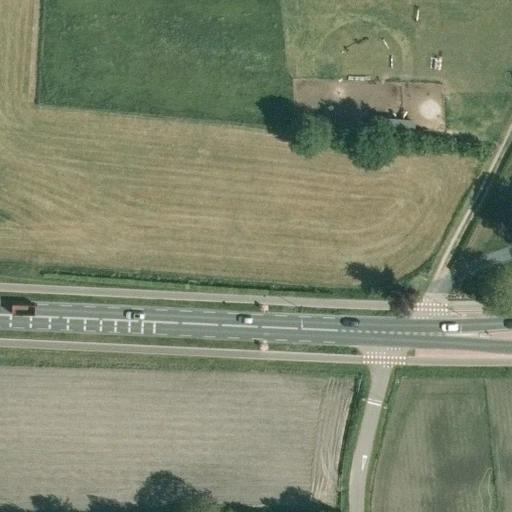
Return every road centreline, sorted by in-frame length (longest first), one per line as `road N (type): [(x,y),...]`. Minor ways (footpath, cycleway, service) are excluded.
road 1 (primary): [(409,333),(0,314)]
road 2 (track): [(409,333),(432,307),(446,253),(511,129)]
road 3 (unclassified): [(357,511),(384,360),(409,333)]
